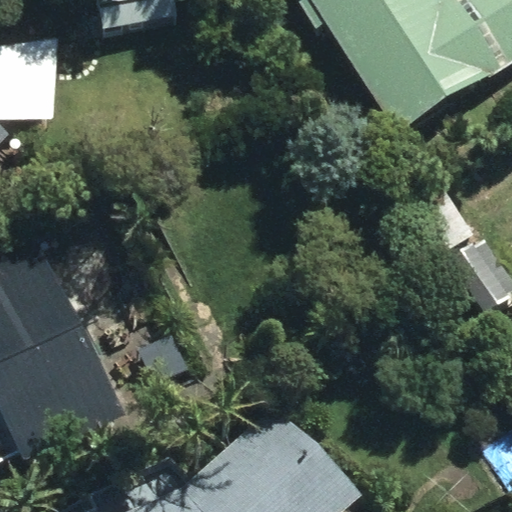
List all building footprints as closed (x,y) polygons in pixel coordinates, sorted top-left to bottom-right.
[(511,0),(308,0),(405,149),(511,79),(511,0)] [(0,164),(15,147),(0,133),(0,164)] [(474,239),(440,197),(405,224),(439,267),(474,239)] [(0,279),(0,416),(36,486),(136,434),(44,257),(0,279)] [(351,511),(364,500),(278,410),(184,497),(152,511),(351,511)]
